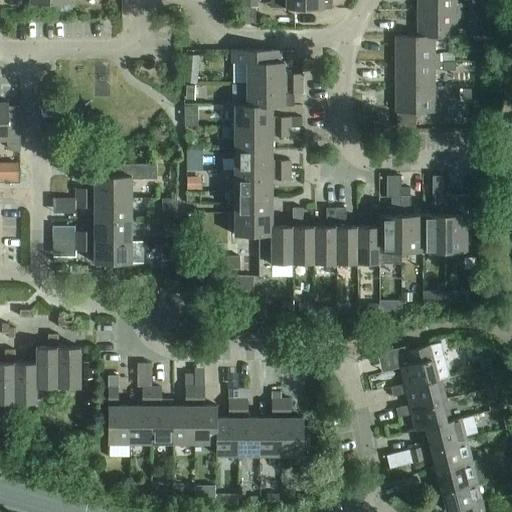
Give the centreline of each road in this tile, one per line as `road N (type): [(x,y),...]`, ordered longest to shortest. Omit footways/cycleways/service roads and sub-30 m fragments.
road 1 (residential): [(371,480),(351,384),(336,359),(171,350),(132,311),(58,299),(42,275)]
road 2 (residential): [(347,37),(344,134),(354,152),(370,163),(469,163)]
road 3 (residential): [(42,275),(31,52)]
road 4 (residential): [(196,0),(205,25),(228,38),(347,37)]
road 5 (residential): [(31,52),(132,47),(147,0)]
